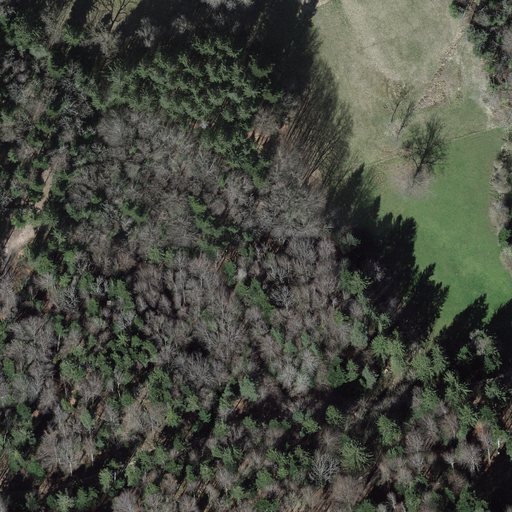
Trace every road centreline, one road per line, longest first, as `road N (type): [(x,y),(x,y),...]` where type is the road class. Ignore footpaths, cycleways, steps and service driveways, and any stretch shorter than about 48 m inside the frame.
road 1 (track): [(511,375),(423,399),(293,409),(86,479),(0,493)]
road 2 (track): [(0,292),(48,180),(28,153),(0,157)]
road 3 (track): [(35,217),(128,243),(208,249)]
